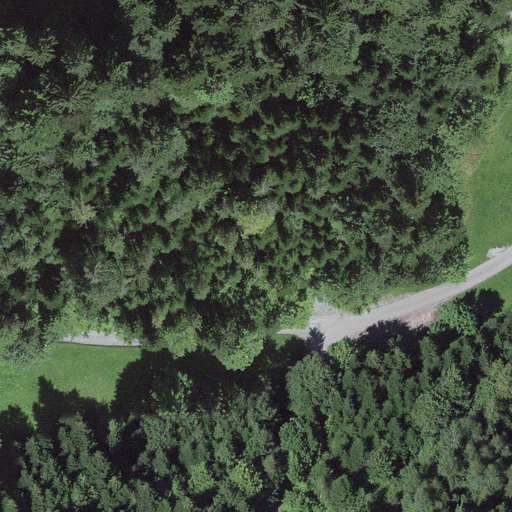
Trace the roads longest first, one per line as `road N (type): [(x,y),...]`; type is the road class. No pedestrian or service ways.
road 1 (track): [(0,353),(54,341),(321,325)]
road 2 (track): [(321,325),(511,253)]
road 3 (track): [(321,325),(281,420),(266,511)]
